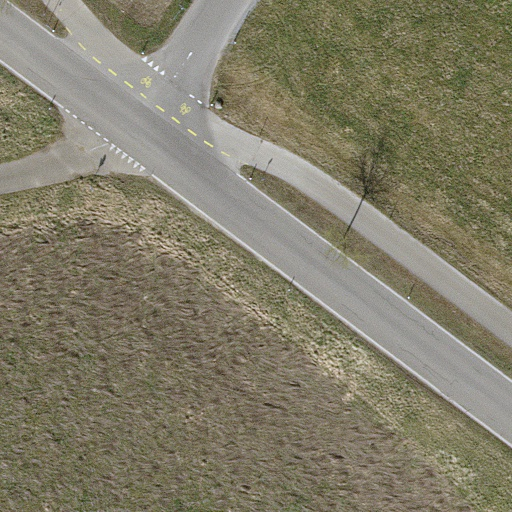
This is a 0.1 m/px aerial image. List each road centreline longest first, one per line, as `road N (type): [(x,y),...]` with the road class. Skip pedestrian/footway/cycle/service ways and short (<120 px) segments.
road 1 (tertiary): [(138,130),(511,407)]
road 2 (tertiary): [(0,26),(138,130)]
road 3 (tertiary): [(138,130),(223,0)]
road 4 (track): [(0,180),(85,159),(138,130)]
